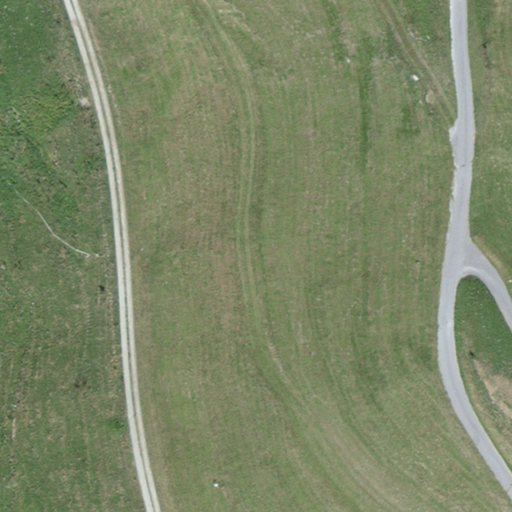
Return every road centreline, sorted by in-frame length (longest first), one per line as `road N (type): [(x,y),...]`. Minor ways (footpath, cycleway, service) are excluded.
road 1 (track): [(71,0),(104,114),(133,401),(156,511)]
road 2 (track): [(511,486),(458,400),(446,339),(464,149),(459,0)]
